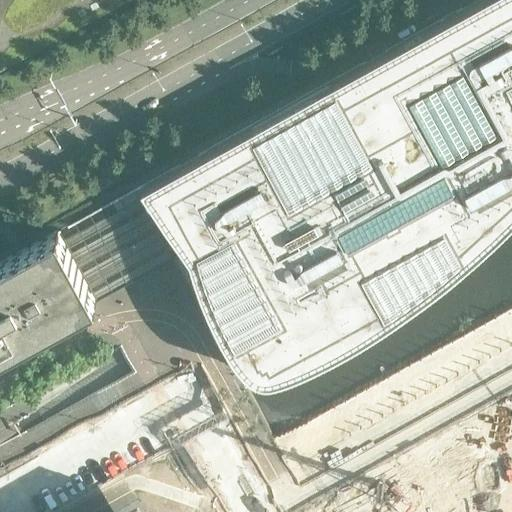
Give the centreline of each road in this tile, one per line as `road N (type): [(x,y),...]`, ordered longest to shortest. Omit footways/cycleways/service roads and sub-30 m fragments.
road 1 (secondary): [(0,179),(328,0)]
road 2 (secondary): [(254,0),(0,125)]
